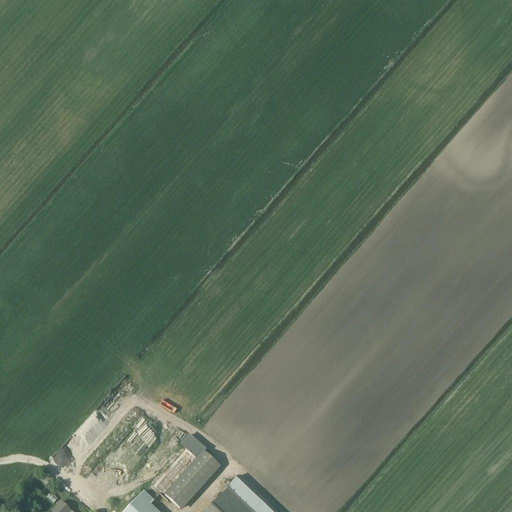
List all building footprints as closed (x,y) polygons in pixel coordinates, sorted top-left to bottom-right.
[(185,449),(153,485),(165,496),(198,461),(196,459),(185,449)] [(198,461),(165,496),(180,510),(219,466),(205,453),(198,461)] [(40,481),(46,486),(51,480),(45,475),(40,481)] [(275,511),(238,477),(228,488),(205,511),(275,511)] [(144,492),(125,511),(158,511),(150,505),(154,501),(144,492)] [(52,511),(70,511),(71,511),(61,503),(52,511)]
